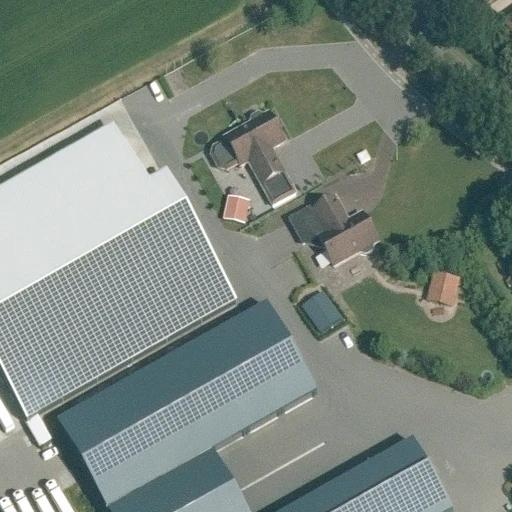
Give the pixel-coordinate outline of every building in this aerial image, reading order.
[(511,23),(503,30),(511,42),(511,23)] [(252,127),(226,141),(242,170),(250,166),(274,209),(297,197),(273,153),(286,146),(270,117),(266,119),(261,118),(257,119),(253,122),(252,127)] [(0,211),(0,381),(40,452),(51,446),(38,423),(202,329),(132,206),(115,216),(85,163),(0,211)] [(223,201),(219,224),(242,228),(246,204),(223,201)] [(327,237),(319,242),(335,270),(361,256),(366,257),(370,256),(373,253),(374,249),(378,246),(363,218),(349,225),(337,202),(314,214),(327,237)] [(449,312),(457,285),(430,276),(422,304),(449,312)] [(341,323),(322,297),(302,311),(321,337),(341,323)] [(267,311),(58,429),(104,511),(115,511),(212,457),(317,399),(267,311)] [(449,511),(413,447),(296,511),(449,511)]
